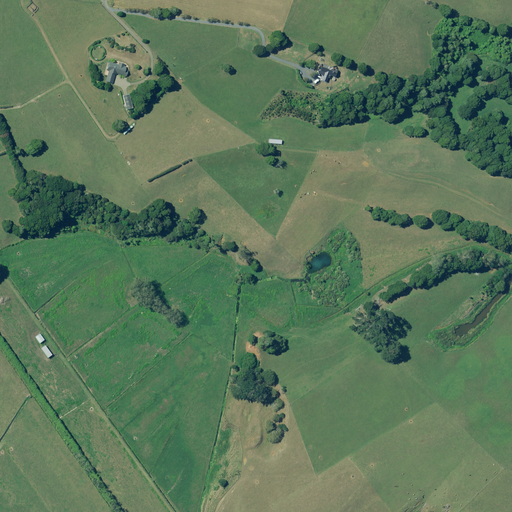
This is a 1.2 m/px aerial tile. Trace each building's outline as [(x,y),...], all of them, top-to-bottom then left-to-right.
[(112,84),(115,74),(116,75),(117,74),(126,77),(128,71),(125,70),(126,67),(124,66),(125,64),(119,63),(118,65),(109,62),(107,71),(109,71),(106,81),(112,84)] [(336,70),(334,71),(333,68),(329,70),(322,67),(320,70),(318,71),(319,75),(321,74),(322,77),(321,80),(326,82),(328,78),(329,78),(330,75),(335,77),(337,72),(336,70)] [(133,109),(129,95),(123,96),(127,110),(133,109)] [(44,340),(40,334),(35,337),(40,343),(44,340)] [(52,355),(45,346),(41,349),(48,358),(52,355)]
